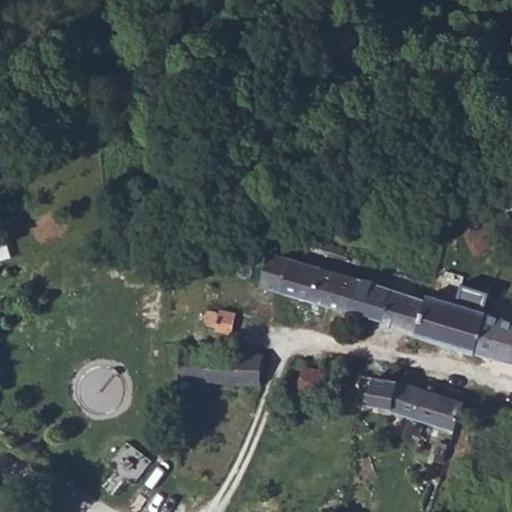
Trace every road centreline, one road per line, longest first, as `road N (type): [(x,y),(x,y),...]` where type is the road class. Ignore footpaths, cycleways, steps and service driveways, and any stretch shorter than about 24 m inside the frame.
road 1 (track): [(511,382),(315,323),(279,357),(258,428),(213,511)]
road 2 (unclassified): [(0,448),(105,511)]
